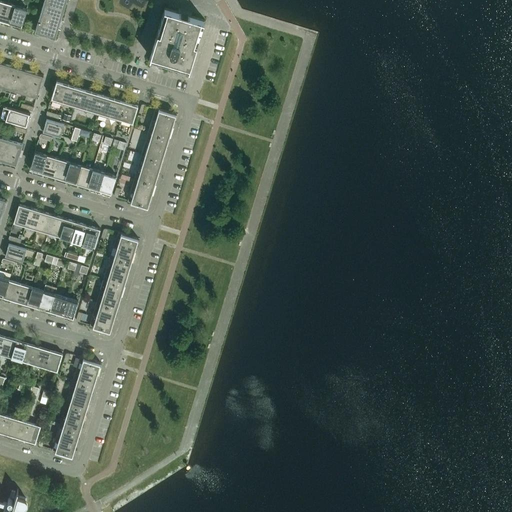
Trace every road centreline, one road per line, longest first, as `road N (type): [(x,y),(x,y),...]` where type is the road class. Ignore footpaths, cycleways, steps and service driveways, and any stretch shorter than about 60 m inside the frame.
road 1 (residential): [(155,225),(191,100),(0,43)]
road 2 (residential): [(0,449),(70,471),(80,467),(116,349)]
road 3 (residential): [(155,225),(0,178)]
road 4 (residential): [(116,349),(155,225)]
road 5 (residential): [(116,349),(0,314)]
